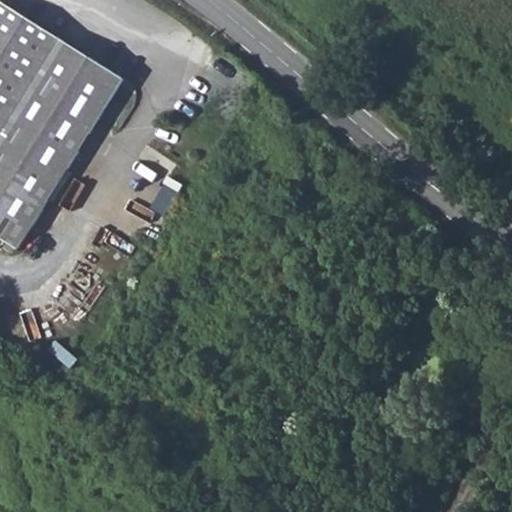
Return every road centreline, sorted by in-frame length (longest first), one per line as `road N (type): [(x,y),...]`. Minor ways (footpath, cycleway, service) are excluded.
road 1 (tertiary): [(511,244),(430,188),(207,0)]
road 2 (unknown): [(0,298),(31,307),(54,296),(87,261),(189,106)]
